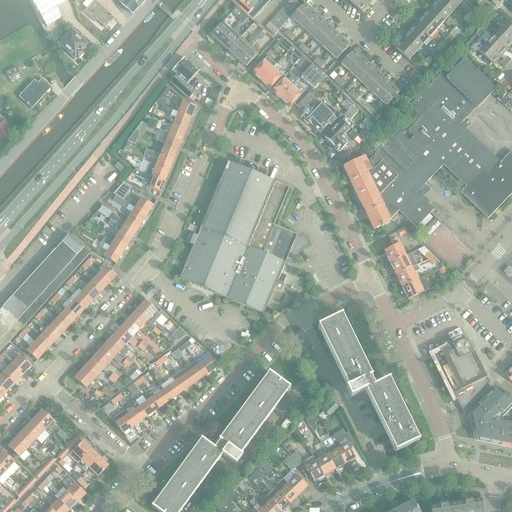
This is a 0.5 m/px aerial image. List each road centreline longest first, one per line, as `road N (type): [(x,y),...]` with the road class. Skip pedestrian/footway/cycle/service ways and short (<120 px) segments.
road 1 (residential): [(44,379),(150,270),(236,86)]
road 2 (primary): [(0,249),(208,0)]
road 3 (residential): [(138,466),(284,322),(369,278)]
road 4 (primary): [(199,0),(0,219)]
road 5 (residential): [(369,278),(307,150),(236,86)]
road 6 (unclassified): [(0,164),(149,0)]
road 7 (unclassified): [(113,170),(8,290)]
road 8 (residential): [(445,466),(444,442),(393,326)]
road 9 (residential): [(138,466),(44,379)]
road 10 (secondary): [(445,466),(368,490),(332,511)]
